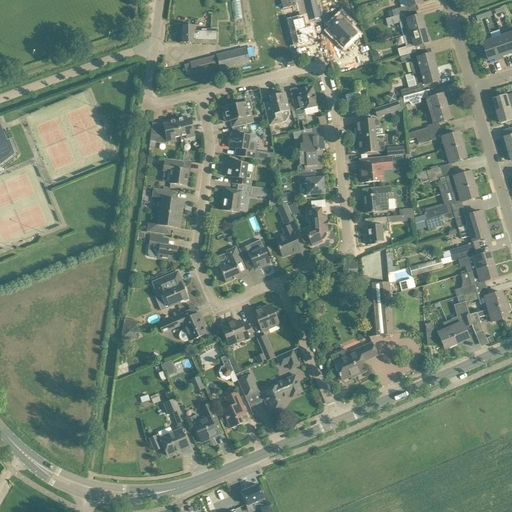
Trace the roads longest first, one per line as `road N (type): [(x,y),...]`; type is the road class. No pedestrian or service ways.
road 1 (residential): [(276,282),(344,249),(325,75),(310,66),(200,94)]
road 2 (residential): [(276,282),(216,308),(197,264),(210,137),(200,94)]
road 3 (tertiary): [(138,496),(167,492),(338,423)]
road 4 (tertiary): [(338,423),(511,347)]
road 5 (residential): [(154,43),(0,98)]
road 6 (residential): [(338,423),(276,282)]
road 7 (residential): [(511,227),(472,88)]
